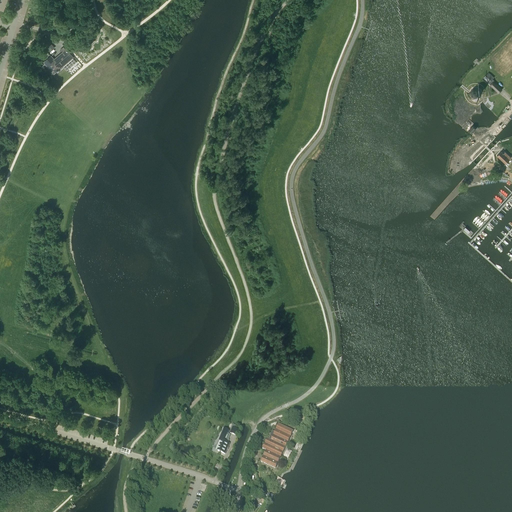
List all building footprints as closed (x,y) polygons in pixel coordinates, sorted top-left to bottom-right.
[(50,51),(53,48),(47,42),(43,46),(44,47),(46,46),(50,51)] [(62,66),(72,57),(66,50),(56,58),(57,60),(55,62),(50,57),(44,62),(53,73),(60,68),(60,69),(63,66),(62,66)] [(501,89),(493,81),(490,85),(498,93),(501,89)] [(473,89),(470,93),(470,96),(474,99),(478,98),(480,95),(480,91),(476,88),(473,89)] [(502,149),(497,155),(505,163),(511,158),(502,149)] [(278,425),(274,432),(270,441),(267,439),(262,450),(266,451),(261,462),(275,469),(293,431),(278,425)] [(237,436),(239,430),(232,427),(230,434),(237,436)] [(225,442),(229,432),(229,431),(223,429),(222,431),(218,441),(221,442),(217,451),(225,454),(229,444),(225,442)]
